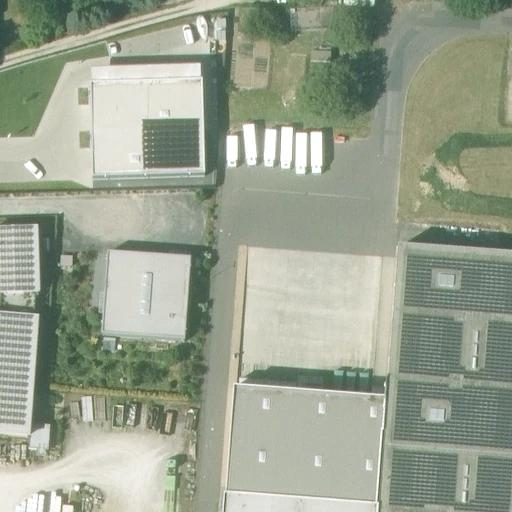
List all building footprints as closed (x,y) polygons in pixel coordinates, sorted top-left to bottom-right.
[(291,7),(292,32),(332,30),(331,5),(291,7)] [(92,182),(203,179),(201,85),(89,88),(92,182)] [(35,231),(0,232),(0,296),(38,296),(35,231)] [(511,511),(511,257),(397,249),(385,403),(377,511),(511,511)] [(185,346),(190,264),(109,258),(104,341),(185,346)] [(36,320),(0,317),(0,437),(27,440),(36,320)] [(233,392),(225,499),(377,511),(385,403),(321,398),(321,388),(304,387),(303,397),(233,392)] [(49,428),(30,427),(28,451),(47,452),(49,428)] [(377,511),(225,499),(223,499),(222,511),(377,511)]
